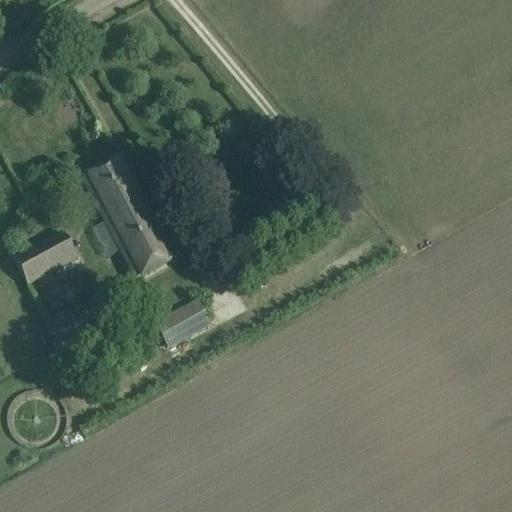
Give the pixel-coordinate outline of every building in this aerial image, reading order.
[(175,261),(139,194),(120,159),(80,180),(99,216),(134,283),(175,261)] [(26,288),(76,261),(61,235),(12,261),(26,288)] [(168,349),(210,326),(199,306),(157,328),(168,349)] [(67,311),(45,323),(63,356),(76,350),(80,358),(104,346),(87,314),(73,321),(67,311)] [(192,420),(200,415),(185,390),(156,407),(170,430),(191,418),(192,420)]
